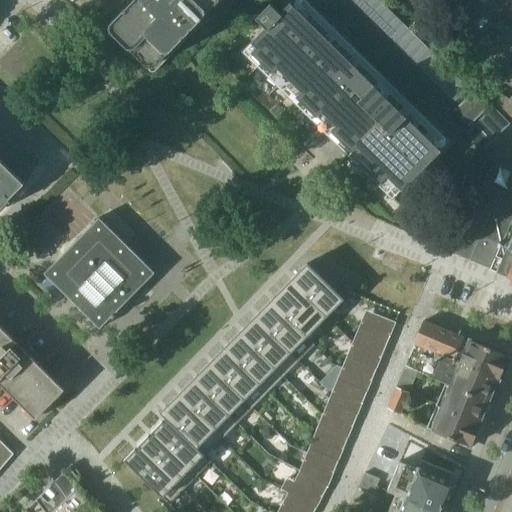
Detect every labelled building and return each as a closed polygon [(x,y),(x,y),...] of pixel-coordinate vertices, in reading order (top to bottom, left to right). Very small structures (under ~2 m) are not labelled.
[(107,0),(102,6),(115,19),(112,23),(113,24),(111,25),(113,27),(112,28),(150,66),(151,64),(153,66),(155,64),(156,65),(219,0),(107,0)] [(266,28),(242,52),(393,200),(446,146),(297,0),(293,0),(280,13),(271,4),(256,18),(266,28)] [(508,0),(476,0),(455,26),(473,42),(508,0)] [(511,119),(511,95),(509,99),(495,88),(486,99),(511,119)] [(474,94),(457,111),(469,123),(486,107),(474,94)] [(502,133),(511,124),(493,106),(484,114),(502,133)] [(475,123),(493,142),(502,133),(484,114),(475,123)] [(493,142),(475,123),(466,132),(484,150),(493,142)] [(0,206),(33,173),(4,145),(0,149),(0,206)] [(511,167),(498,162),(488,185),(511,195),(511,167)] [(511,195),(488,185),(478,208),(511,222),(511,195)] [(511,222),(478,208),(469,231),(511,249),(511,222)] [(44,274),(75,303),(100,329),(155,273),(99,218),(44,274)] [(511,277),(511,249),(469,231),(457,226),(447,251),(511,277)] [(301,270),(290,281),(327,317),(344,300),(307,264),(301,270)] [(306,338),(307,337),(327,317),(290,281),(270,302),(306,338)] [(306,338),(270,302),(254,317),(299,361),(315,345),(307,337),(306,338)] [(299,361),(254,317),(239,333),(284,377),(299,361)] [(509,356),(470,340),(424,322),(415,343),(499,379),(509,356)] [(386,346),(391,335),(361,323),(356,334),(386,346)] [(0,383),(35,419),(48,406),(65,389),(0,324),(0,383)] [(239,333),(224,348),(268,392),(284,377),(239,333)] [(386,346),(356,334),(352,345),(382,358),(386,346)] [(499,379),(415,343),(405,366),(418,371),(446,383),(490,402),(499,379)] [(253,408),(268,392),(224,348),(208,364),(253,408)] [(372,380),(377,369),(347,357),(342,368),(372,380)] [(253,408),(208,364),(193,380),(238,424),(253,408)] [(405,366),(396,387),(409,392),(418,371),(405,366)] [(178,395),(222,439),(238,424),(193,380),(178,395)] [(363,403),(368,392),(338,380),(333,391),(363,403)] [(446,383),(437,406),(481,424),(490,402),(446,383)] [(387,408),(395,411),(401,413),(409,392),(396,387),(387,408)] [(178,395),(161,412),(170,422),(205,456),(222,439),(178,395)] [(323,414),(353,426),(358,415),(328,403),(323,414)] [(481,424),(437,406),(427,428),(472,446),(481,424)] [(205,456),(170,422),(166,426),(162,422),(152,431),(157,435),(198,476),(212,462),(205,456)] [(314,437),(344,449),(348,438),(319,426),(314,437)] [(198,476),(157,435),(153,439),(148,435),(139,445),(143,449),(184,490),(198,476)] [(0,469),(14,454),(0,440),(0,469)] [(184,490),(143,449),(139,453),(134,449),(125,459),(170,504),(184,490)] [(304,460),(334,472),(339,461),(309,449),(304,460)] [(387,491),(396,495),(437,511),(447,511),(452,503),(448,502),(456,484),(449,482),(452,473),(422,460),(419,469),(400,460),(387,491)] [(85,511),(95,500),(70,466),(24,511),(85,511)] [(294,482),(323,497),(329,486),(300,471),(294,482)] [(365,472),(362,479),(377,485),(380,479),(365,472)] [(377,485),(362,479),(358,488),(376,496),(380,487),(377,485)] [(298,511),(314,511),(317,508),(288,493),(283,504),(298,511)] [(437,511),(396,495),(388,511),(437,511)] [(104,511),(95,500),(85,511),(104,511)]
